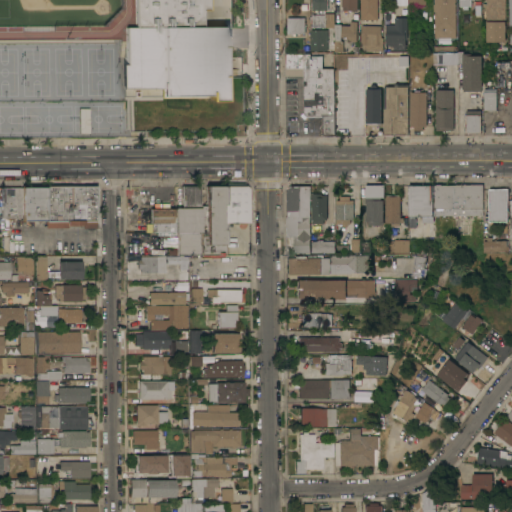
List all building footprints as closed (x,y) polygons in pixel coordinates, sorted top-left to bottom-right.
[(134,0),(206,0),(206,9),(200,9),(201,26),(228,26),(229,46),(224,46),(224,61),(225,87),(224,100),(209,101),(208,95),(161,96),(160,88),(120,89),(119,63),(124,63),(123,27),(135,27),(134,0)] [(312,0),(328,0),(328,10),(321,10),(321,14),(325,14),(325,13),(334,13),(334,27),(312,27),(312,0)] [(358,0),(358,10),(343,10),(343,6),(342,6),(342,0),(358,0)] [(361,0),(377,0),(378,19),(361,19),(361,0)] [(434,0),(456,0),(456,37),(435,37),(434,11),(433,11),(433,4),(434,4),(434,0)] [(471,0),(471,6),(468,6),(468,9),(463,9),(463,6),(460,6),(460,0),(471,0)] [(486,42),(486,8),(484,8),(484,3),(486,3),(486,0),(505,0),(505,42),(486,42)] [(305,34),(295,34),(295,35),(293,35),(293,34),(287,34),(287,17),(305,17),(305,34)] [(407,39),(406,39),(406,50),(394,50),(394,46),(386,46),(386,24),(394,24),(394,17),(407,17),(407,39)] [(356,42),(347,42),(347,37),(341,37),(341,41),(343,41),(343,42),(343,51),(334,51),(335,24),(341,24),(341,25),(350,25),(350,21),(357,21),(356,42)] [(381,26),(381,29),(381,30),(381,37),(383,37),(383,51),(361,50),(362,44),(361,44),(361,25),(381,26)] [(328,50),(311,50),(311,30),(328,29),(328,50)] [(481,87),(481,90),(463,90),(463,87),(462,87),(462,63),(458,63),(458,64),(442,64),(434,64),(434,54),(442,54),(442,53),(458,52),(458,51),(463,51),(463,53),(470,53),(470,54),(471,54),(471,56),(482,56),(482,87),(481,87)] [(335,135),(323,136),(323,117),(307,117),(303,113),(304,112),(304,75),(286,76),(286,54),(305,53),(305,54),(310,54),(310,56),(322,56),(323,68),(334,68),(335,135)] [(408,55),(408,65),(398,65),(398,55),(408,55)] [(497,81),(497,70),(504,70),(504,102),(498,101),(498,102),(496,102),(496,110),(484,110),(484,81),(497,81)] [(366,89),(370,89),(370,86),(372,84),(375,84),(377,86),(377,88),(381,88),(381,123),(384,123),(384,87),(395,87),(395,84),(409,84),(409,87),(408,87),(408,135),(390,135),(390,136),(389,137),(388,137),(387,137),(386,136),(386,135),(366,135),(366,89)] [(426,126),(423,126),(423,130),(414,130),(414,126),(410,126),(410,92),(415,92),(415,90),(420,90),(420,92),(426,92),(426,126)] [(436,90),(454,90),(454,130),(436,130),(436,90)] [(78,108),(88,108),(88,132),(78,132),(78,108)] [(466,133),(466,112),(474,112),(474,114),(481,115),(481,133),(466,133)] [(409,185),(409,183),(432,182),(432,185),(433,216),(434,216),(434,222),(422,222),(422,216),(409,216),(409,185)] [(483,184),(483,215),(434,215),(434,184),(483,184)] [(46,220),(22,220),(22,185),(45,185),(45,187),(46,220)] [(206,205),(206,185),(224,185),(224,222),(225,254),(200,255),(200,205),(206,205)] [(224,185),(246,185),(249,188),(249,222),(224,222),(224,185)] [(310,185),(310,239),(310,253),(306,253),(306,252),(294,252),(294,236),(286,236),(285,216),(287,216),(287,190),(290,186),(310,185)] [(383,224),(369,224),(369,221),(366,221),(366,203),(365,203),(365,197),(366,197),(366,185),(384,185),(384,197),(381,197),(381,200),(383,200),(383,224)] [(200,255),(187,255),(175,255),(175,232),(175,208),(182,208),(182,186),(200,186),(200,205),(200,255)] [(20,219),(15,219),(15,218),(6,218),(6,219),(0,219),(0,187),(20,187),(20,219)] [(95,187),(95,220),(46,220),(45,187),(95,187)] [(508,189),(507,221),(489,221),(489,189),(508,189)] [(312,194),(322,194),(322,195),(327,195),(327,220),(324,220),(324,223),(312,223),(312,194)] [(336,201),(337,201),(337,195),(354,194),(354,219),(336,219),(336,201)] [(385,197),(386,197),(386,195),(399,195),(399,196),(400,196),(400,218),(403,218),(403,223),(400,223),(399,223),(399,226),(392,226),(392,223),(385,223),(385,197)] [(150,232),(150,208),(153,208),(153,203),(161,203),(161,208),(175,208),(175,232),(150,232)] [(337,222),(348,222),(348,220),(353,220),(353,239),(359,240),(359,252),(347,252),(347,250),(337,250),(337,222)] [(487,237),(491,237),(491,240),(505,240),(506,251),(496,251),(483,252),(483,240),(487,240),(487,237)] [(311,253),(311,241),(318,241),(318,239),(323,239),(323,241),(334,241),(335,252),(311,253)] [(409,239),(409,253),(394,252),(395,239),(409,239)] [(370,240),(370,254),(360,254),(360,240),(370,240)] [(187,255),(187,269),(175,269),(175,263),(165,263),(165,272),(140,272),(140,256),(157,256),(157,255),(175,255),(187,255)] [(286,274),(286,258),(295,258),(295,255),(307,255),(307,257),(321,257),(321,274),(286,274)] [(369,255),(369,272),(352,272),(352,273),(330,273),(330,255),(369,255)] [(415,255),(426,256),(423,274),(421,277),(411,276),(415,255)] [(0,261),(10,261),(10,273),(21,273),(21,271),(16,271),(16,256),(24,256),(24,257),(32,257),(32,274),(25,274),(25,280),(9,280),(9,279),(0,279),(0,261)] [(58,279),(58,277),(46,277),(46,280),(45,280),(45,284),(81,284),(81,286),(85,286),(85,299),(81,299),(81,301),(58,301),(58,298),(54,298),(54,297),(52,297),(52,290),(47,290),(47,300),(49,300),(49,305),(58,305),(58,308),(64,308),(64,306),(81,306),(81,311),(84,311),(84,319),(80,319),(81,329),(65,329),(65,322),(57,322),(57,317),(57,315),(39,315),(39,305),(34,305),(34,290),(35,290),(35,256),(46,256),(46,271),(58,271),(58,261),(81,261),(81,279),(58,279)] [(329,274),(321,274),(321,258),(329,258),(329,274)] [(375,280),(375,297),(347,297),(347,299),(295,298),(295,279),(375,280)] [(417,291),(410,291),(410,294),(416,294),(416,301),(396,301),(395,279),(417,279),(417,291)] [(27,282),(27,292),(14,293),(14,295),(13,295),(5,295),(5,292),(1,292),(1,289),(0,289),(0,285),(1,285),(1,282),(27,282)] [(199,288),(199,291),(202,291),(202,301),(199,301),(199,304),(198,304),(198,302),(190,302),(190,297),(189,297),(189,293),(190,293),(190,288),(199,288)] [(240,289),(240,293),(243,292),(243,301),(218,301),(218,303),(211,303),(211,297),(206,297),(206,289),(240,289)] [(187,292),(187,305),(187,329),(169,330),(169,341),(174,341),(174,340),(186,340),(187,353),(168,353),(168,344),(167,344),(167,348),(142,348),(142,346),(133,346),(133,334),(141,334),(141,331),(150,331),(150,320),(145,320),(145,314),(145,305),(148,305),(148,292),(187,292)] [(455,302),(467,310),(453,328),(442,320),(443,319),(437,315),(442,308),(448,312),(455,302)] [(0,307),(23,307),(23,310),(25,310),(26,309),(26,306),(33,306),(33,310),(33,330),(25,330),(25,328),(15,328),(15,325),(0,325),(0,307)] [(236,311),(236,320),(234,320),(234,327),(218,328),(218,311),(236,311)] [(301,326),(301,313),(321,312),(321,314),(332,314),(332,326),(325,326),(320,326),(320,327),(304,327),(304,326),(301,326)] [(476,317),(477,315),(483,320),(472,334),(469,331),(469,332),(466,330),(466,329),(462,326),(471,314),(476,317)] [(35,354),(34,330),(37,330),(37,331),(61,330),(61,331),(79,331),(80,353),(35,354)] [(189,330),(200,330),(200,353),(189,353),(189,330)] [(33,354),(19,354),(19,336),(19,331),(33,331),(33,354)] [(201,346),(211,347),(211,333),(238,333),(237,352),(211,352),(211,353),(201,353),(201,346)] [(340,337),(340,342),(342,342),(342,348),(340,348),(340,352),(298,352),(298,348),(295,348),(296,343),(298,343),(298,337),(340,337)] [(483,362),(485,363),(484,364),(482,363),(479,367),(474,373),(473,373),(454,358),(468,340),(488,356),(483,362)] [(15,343),(15,355),(5,356),(5,344),(15,343)] [(351,354),(351,353),(356,353),(356,362),(352,362),(351,373),(343,373),(343,375),(324,374),(324,363),(328,363),(328,354),(351,354)] [(387,356),(386,366),(387,366),(386,376),(372,375),(372,377),(367,376),(367,374),(366,374),(367,363),(356,362),(357,354),(387,356)] [(201,355),(201,366),(189,366),(189,355),(201,355)] [(35,356),(44,356),(44,372),(36,372),(35,356)] [(70,356),(70,357),(85,357),(85,360),(88,360),(88,372),(84,372),(85,378),(76,378),(76,372),(64,372),(64,371),(62,371),(62,367),(63,367),(63,361),(59,361),(59,356),(63,356),(70,356)] [(171,356),(171,368),(170,368),(170,374),(142,374),(142,369),(139,369),(139,361),(142,361),(142,356),(171,356)] [(0,357),(28,357),(32,357),(33,375),(25,375),(25,373),(14,373),(14,364),(7,365),(7,367),(10,367),(10,373),(1,373),(0,373),(0,357)] [(449,359),(468,373),(464,378),(468,381),(460,392),(437,375),(449,359)] [(236,360),(236,365),(238,364),(239,372),(236,373),(236,376),(218,377),(217,375),(209,375),(209,361),(236,360)] [(422,389),(427,383),(423,380),(424,378),(420,375),(425,369),(432,375),(433,374),(440,379),(436,384),(449,394),(448,395),(450,397),(444,404),(442,403),(441,404),(422,389)] [(45,373),(45,371),(60,371),(60,379),(60,382),(61,382),(61,384),(60,384),(60,387),(89,387),(89,400),(85,400),(85,402),(57,402),(57,401),(53,401),(53,394),(57,394),(57,388),(49,388),(49,395),(48,395),(48,404),(36,404),(36,395),(35,395),(35,373),(45,373)] [(376,378),(376,389),(355,389),(354,378),(376,378)] [(349,379),(349,398),(329,398),(329,387),(328,387),(328,398),(298,398),(298,379),(349,379)] [(166,380),(166,389),(170,389),(170,398),(166,398),(166,399),(138,398),(138,380),(166,380)] [(243,388),(248,388),(248,395),(243,395),(243,402),(232,402),(232,401),(229,401),(229,402),(223,402),(223,401),(208,401),(207,383),(216,383),(216,382),(224,382),(243,382),(243,388)] [(406,389),(423,399),(419,406),(416,404),(412,412),(415,414),(411,422),(393,412),(406,389)] [(425,401),(436,408),(435,409),(441,413),(436,420),(430,416),(426,423),(416,416),(425,401)] [(157,404),(157,411),(166,411),(166,422),(157,422),(157,424),(144,424),(144,425),(137,425),(137,424),(135,424),(135,405),(157,404)] [(191,425),(191,411),(206,411),(206,404),(228,405),(228,412),(237,412),(237,426),(191,425)] [(34,406),(34,436),(27,436),(27,429),(29,429),(29,425),(20,425),(20,417),(17,417),(17,411),(20,411),(20,406),(34,406)] [(85,406),(85,419),(86,419),(86,428),(58,429),(58,427),(40,427),(35,427),(35,406),(85,406)] [(0,407),(5,407),(5,413),(12,413),(12,421),(10,421),(10,427),(1,427),(1,425),(0,425),(0,407)] [(300,407),(318,407),(318,408),(335,408),(335,425),(326,425),(326,426),(300,426),(300,407)] [(505,418),(511,423),(511,445),(511,446),(494,432),(505,418)] [(218,429),(218,428),(222,428),(222,429),(227,429),(227,428),(231,428),(231,430),(239,429),(239,446),(234,446),(234,447),(230,447),(230,446),(219,446),(219,447),(216,447),(216,446),(210,446),(210,444),(206,445),(206,440),(204,440),(204,451),(191,451),(191,438),(192,438),(192,430),(218,429)] [(378,435),(378,436),(380,436),(379,465),(369,465),(369,468),(363,468),(363,465),(350,465),(350,468),(344,468),(344,465),(334,465),(334,442),(340,442),(340,440),(349,440),(349,428),(361,428),(361,435),(378,435)] [(156,429),(157,448),(144,449),(144,447),(132,448),(132,430),(156,429)] [(85,430),(85,431),(89,431),(89,445),(85,445),(85,447),(69,447),(69,446),(59,446),(58,437),(62,436),(61,431),(85,430)] [(0,431),(16,431),(16,440),(9,440),(9,445),(3,445),(3,447),(0,447),(0,431)] [(333,442),(333,456),(322,456),(322,468),(304,468),(304,461),(301,461),(301,473),(294,473),(294,461),(299,461),(299,434),(302,434),(302,432),(307,432),(307,434),(315,434),(315,442),(333,442)] [(9,454),(9,445),(18,445),(18,440),(27,440),(27,438),(33,438),(34,454),(9,454)] [(52,438),(52,453),(35,453),(35,438),(52,438)] [(500,450),(500,449),(507,450),(506,454),(511,455),(511,460),(511,468),(497,467),(498,466),(477,463),(478,448),(483,438),(498,445),(497,450),(500,450)] [(205,476),(202,476),(202,475),(200,475),(200,476),(191,476),(191,470),(192,470),(192,468),(193,468),(193,463),(195,463),(195,462),(194,462),(194,458),(189,458),(189,453),(195,453),(195,456),(197,456),(197,453),(202,453),(202,456),(223,456),(223,457),(230,457),(230,462),(231,462),(231,469),(230,469),(230,476),(205,476)] [(0,455),(2,455),(2,458),(9,458),(9,472),(2,473),(0,473),(0,455)] [(34,466),(35,466),(35,468),(34,468),(34,477),(22,477),(23,463),(21,463),(22,455),(34,455),(34,466)] [(89,461),(89,477),(69,477),(69,470),(59,470),(59,461),(89,461)] [(511,499),(506,499),(506,497),(495,497),(495,489),(496,489),(496,485),(506,485),(506,479),(506,472),(511,472),(511,499)] [(493,499),(461,499),(461,485),(472,485),(472,474),(493,474),(493,499)] [(217,478),(217,487),(213,487),(213,497),(201,497),(201,503),(201,511),(170,511),(170,510),(166,510),(166,503),(190,502),(190,491),(192,491),(192,486),(190,486),(190,479),(217,478)] [(0,480),(5,480),(13,479),(13,486),(9,486),(10,490),(8,490),(8,491),(8,492),(7,492),(7,494),(6,494),(6,495),(1,495),(1,497),(0,497),(0,480)] [(173,480),(173,496),(159,496),(130,497),(130,479),(145,479),(145,480),(173,480)] [(62,499),(62,491),(58,491),(58,480),(74,481),(74,482),(79,482),(79,484),(89,484),(88,498),(96,498),(96,503),(84,503),(84,499),(62,499)] [(50,483),(50,484),(52,484),(52,500),(49,500),(49,502),(36,502),(36,483),(50,483)] [(35,488),(35,502),(10,502),(10,496),(7,496),(7,494),(10,494),(10,491),(13,491),(13,487),(35,488)] [(231,488),(231,503),(226,503),(226,500),(220,500),(220,488),(231,488)] [(435,490),(435,511),(423,511),(423,510),(422,509),(422,493),(429,489),(435,490)] [(71,511),(50,511),(50,509),(59,509),(64,509),(64,511),(65,511),(65,503),(71,503),(71,511)] [(132,511),(132,509),(133,509),(132,504),(145,504),(145,503),(152,503),(152,511),(132,511)] [(238,511),(227,511),(227,503),(238,503),(238,511)] [(302,511),(302,503),(311,503),(311,511),(302,511)] [(341,511),(341,507),(344,507),(344,504),(353,503),(353,507),(355,507),(355,511),(341,511)] [(368,505),(368,503),(378,503),(378,505),(382,505),(382,506),(387,506),(387,511),(365,511),(365,505),(368,505)]
